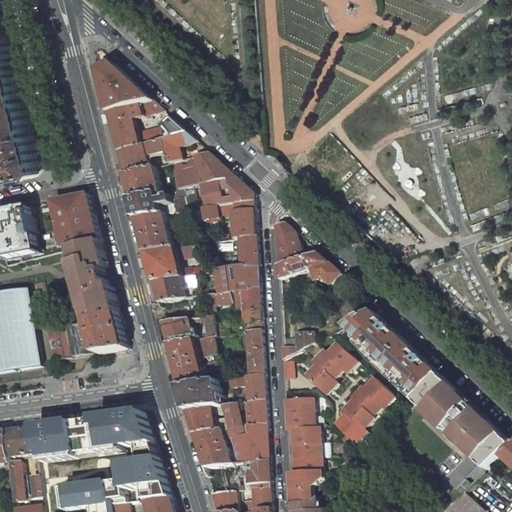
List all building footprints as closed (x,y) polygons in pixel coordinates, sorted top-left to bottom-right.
[(0,0),(0,42),(12,41),(1,0),(0,0)] [(0,42),(0,88),(22,83),(12,41),(0,42)] [(116,64),(102,71),(113,114),(142,106),(145,105),(157,102),(116,64)] [(22,83),(0,88),(0,108),(7,135),(34,128),(22,83)] [(157,102),(145,105),(148,118),(168,112),(157,102)] [(142,106),(113,114),(123,152),(146,146),(142,134),(136,114),(141,112),(140,109),(143,109),(142,106)] [(169,127),(142,134),(146,146),(167,140),(192,133),(174,117),(167,124),(169,127)] [(34,128),(7,135),(14,165),(12,165),(11,161),(0,163),(0,168),(4,183),(37,177),(44,166),(34,128)] [(192,156),(189,147),(192,146),(201,142),(192,133),(167,140),(170,152),(173,164),(174,164),(193,159),(192,156)] [(146,146),(123,152),(129,176),(154,170),(152,164),(154,164),(154,161),(155,158),(154,156),(170,152),(167,140),(146,146)] [(195,188),(239,178),(213,153),(203,156),(193,159),(174,164),(182,191),(195,188)] [(154,170),(129,176),(136,201),(162,195),(165,194),(159,168),(154,170)] [(239,178),(195,188),(197,196),(201,211),(237,206),(258,204),(258,195),(239,178)] [(162,195),(136,201),(140,219),(169,215),(183,213),(192,212),(201,211),(197,196),(175,201),(174,196),(170,198),(170,200),(164,201),(162,195)] [(105,242),(93,196),(57,203),(59,209),(63,226),(69,252),(76,250),(93,245),(105,242)] [(258,204),(237,206),(237,211),(238,216),(259,214),(259,209),(258,204)] [(42,206),(0,215),(0,219),(8,257),(10,267),(53,258),(42,206)] [(201,211),(192,212),(195,223),(223,219),(223,216),(233,214),(232,211),(237,211),(237,206),(201,211)] [(53,211),(57,228),(63,226),(59,209),(53,211)] [(192,212),(183,213),(188,231),(196,229),(195,223),(192,212)] [(238,216),(240,240),(243,239),(261,237),(259,214),(238,216)] [(169,215),(140,219),(149,253),(179,248),(186,247),(185,241),(176,243),(169,215)] [(306,252),(300,233),(290,225),(280,227),(282,267),(322,254),(316,248),(309,251),(306,252)] [(389,237),(379,227),(373,233),(383,243),(389,237)] [(261,237),(243,239),(245,268),(262,266),(261,237)] [(79,265),(84,286),(88,285),(90,292),(86,293),(89,306),(93,305),(95,313),(93,313),(93,314),(94,321),(123,314),(117,289),(112,286),(108,271),(111,267),(105,242),(93,245),(76,250),(78,257),(80,265),(79,265)] [(186,247),(179,248),(182,260),(193,257),(194,258),(202,258),(204,258),(207,258),(206,244),(200,245),(186,247)] [(179,248),(149,253),(157,282),(195,276),(194,269),(187,270),(187,272),(185,273),(182,260),(179,248)] [(322,254),(282,267),(283,281),(316,270),(320,281),(327,278),(334,285),(344,274),(322,254)] [(162,304),(192,300),(212,296),(233,293),(240,292),(264,289),(262,266),(245,268),(208,274),(195,276),(157,282),(162,304)] [(108,271),(112,286),(117,289),(116,284),(111,267),(108,271)] [(264,289),(240,292),(241,301),(246,300),(247,312),(265,310),(264,289)] [(0,375),(44,368),(31,291),(0,295),(0,375)] [(233,293),(212,296),(216,315),(220,314),(218,307),(235,304),(233,293)] [(192,300),(162,304),(168,324),(190,321),(192,320),(188,303),(192,302),(192,300)] [(374,302),(362,311),(366,318),(378,312),(382,310),(374,302)] [(247,312),(242,313),(244,327),(250,327),(250,330),(251,330),(252,333),(266,331),(265,310),(247,312)] [(425,398),(445,376),(437,369),(435,370),(431,366),(431,365),(431,364),(430,362),(428,361),(425,358),(397,331),(392,326),(390,325),(389,325),(388,324),(387,324),(384,320),(385,319),(378,312),(366,318),(350,327),(364,341),(360,346),(376,361),(380,356),(402,376),(398,381),(414,396),(419,391),(425,398)] [(123,314),(94,321),(103,355),(122,353),(133,350),(123,314)] [(227,315),(218,316),(221,338),(229,337),(227,315)] [(216,317),(203,319),(205,337),(201,337),(202,341),(220,338),(221,338),(218,316),(216,317)] [(190,321),(168,324),(173,345),(195,341),(190,321)] [(90,322),(52,332),(57,361),(97,356),(90,322)] [(266,331),(252,333),(254,378),(268,376),(266,331)] [(301,348),(287,349),(288,361),(319,344),(318,334),(300,335),(301,348)] [(195,341),(173,345),(184,388),(210,385),(209,381),(200,345),(199,341),(195,341)] [(362,362),(342,343),(331,354),(328,351),(317,362),(321,365),(311,376),(331,395),(341,384),(338,380),(348,370),(351,374),(362,362)] [(288,362),(289,378),(296,378),(295,361),(288,362)] [(209,381),(210,385),(216,384),(222,383),(227,382),(225,373),(212,375),(212,381),(209,381)] [(254,378),(251,378),(252,403),(270,401),(268,376),(254,378)] [(483,410),(481,412),(475,406),(477,404),(467,394),(466,395),(445,376),(425,398),(421,402),(431,412),(429,414),(465,449),(466,448),(468,450),(467,451),(475,459),(476,457),(482,463),(483,462),(492,472),(506,457),(511,451),(511,441),(507,436),(508,435),(492,420),(493,420),(483,410)] [(399,398),(379,378),(368,389),(367,388),(356,398),(358,400),(348,411),(350,414),(341,424),(353,436),(348,441),(354,447),(359,441),(361,443),(371,432),(368,430),(378,419),(377,417),(386,407),(388,409),(399,398)] [(246,379),(233,381),(234,389),(247,387),(246,379)] [(210,385),(184,388),(191,411),(225,407),(226,407),(222,383),(216,384),(210,385)] [(327,480),(326,472),(324,428),(319,428),(317,404),(312,399),(290,401),(292,430),(296,430),(297,444),(298,458),(299,473),(294,473),(294,481),(296,503),(316,502),(318,502),(318,489),(327,480)] [(233,428),(237,441),(256,440),(255,437),(272,435),(270,401),(252,403),(254,427),(247,428),(242,404),(226,407),(230,418),(233,428)] [(225,407),(191,411),(199,435),(233,428),(230,418),(217,420),(216,416),(226,414),(225,407)] [(152,411),(102,418),(102,419),(107,450),(107,456),(132,453),(131,449),(143,447),(160,445),(163,445),(152,411)] [(102,419),(79,422),(83,453),(107,450),(102,419)] [(79,422),(40,427),(44,456),(46,455),(48,455),(50,463),(84,459),(83,453),(79,422)] [(233,428),(199,435),(209,469),(237,466),(230,444),(237,443),(237,441),(233,428)] [(39,429),(11,433),(14,459),(26,457),(42,455),(39,429)] [(11,433),(0,434),(0,476),(1,476),(0,467),(15,465),(14,459),(11,433)] [(237,441),(237,443),(244,465),(251,464),(273,462),(272,435),(255,437),(256,440),(237,441)] [(162,452),(160,445),(143,447),(144,454),(145,460),(163,458),(162,452)] [(145,460),(126,462),(128,482),(129,491),(132,491),(146,489),(148,503),(178,499),(166,457),(163,458),(145,460)] [(273,462),(251,464),(253,485),(274,484),(273,462)] [(26,463),(15,465),(19,503),(30,502),(26,463)] [(237,466),(209,469),(218,496),(241,492),(243,492),(254,490),(253,485),(251,464),(244,465),(237,466)] [(36,479),(38,500),(47,499),(44,478),(36,479)] [(471,484),(466,480),(461,485),(466,489),(471,484)] [(116,483),(115,481),(111,481),(80,486),(72,487),(75,511),(77,511),(96,510),(118,507),(119,506),(116,483)] [(128,482),(116,483),(119,506),(133,505),(132,491),(129,491),(128,482)] [(254,490),(243,492),(246,511),(254,511),(257,511),(262,511),(276,509),(274,484),(253,485),(254,490)] [(8,486),(0,486),(0,511),(11,510),(8,486)] [(243,511),(241,492),(218,496),(222,511),(243,511)] [(488,511),(471,495),(453,511),(488,511)] [(330,511),(331,511),(324,511),(323,497),(318,502),(316,502),(296,503),(296,511),(330,511)] [(180,511),(176,500),(151,503),(153,511),(180,511)]
